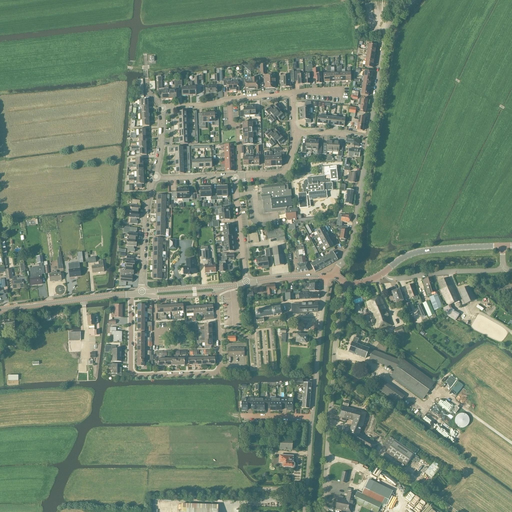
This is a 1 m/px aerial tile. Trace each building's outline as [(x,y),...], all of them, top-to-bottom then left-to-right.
[(318,69),(312,69),(313,77),(316,77),(316,79),(316,84),(322,84),(322,83),(321,76),(321,74),(318,74),(318,69)] [(289,76),(280,76),(281,87),(290,87),(290,80),(294,80),(293,71),(289,71),(289,76)] [(304,75),(304,85),(310,84),(310,81),(313,80),(312,71),(307,71),(307,75),(304,75)] [(304,85),(304,75),(300,75),(300,72),(294,72),(295,81),(298,81),(298,85),(304,85)] [(265,89),(275,88),(274,75),(264,76),(265,89)] [(161,89),(161,91),(162,99),(169,99),(168,91),(169,91),(168,88),(162,89),(162,81),(161,77),(158,77),(158,81),(158,89),(161,89)] [(245,78),(242,78),(242,85),(245,85),(245,91),(251,90),(251,80),(251,78),(251,77),(248,77),(245,77),(245,78)] [(256,78),(251,78),(251,80),(251,90),(257,90),(257,84),(260,84),(260,78),(256,78)] [(227,92),(233,92),(232,81),(229,81),(229,79),(223,80),(223,86),(226,86),(227,92)] [(232,81),(233,92),(239,91),(238,86),(241,85),(241,79),(238,79),(238,81),(232,81)] [(359,99),(358,105),(361,106),(366,107),(367,100),(362,99),(359,99)] [(275,110),(277,112),(282,108),(278,104),(273,108),(275,110)] [(300,113),(310,113),(310,108),(311,108),(311,105),(305,105),(305,108),(299,108),(300,113)] [(244,116),(250,116),(249,106),(243,107),(244,111),(240,111),(240,118),(244,117),(244,116)] [(249,106),(250,116),(255,116),(255,117),(259,117),(259,110),(255,110),(255,106),(249,106)] [(270,114),(273,111),(269,106),(264,110),(268,115),(270,114)] [(279,114),(277,112),(275,110),(273,111),(270,114),(272,115),(274,118),(276,117),(279,114)] [(279,114),(276,117),(280,121),(285,117),(280,112),(279,114)] [(209,122),(208,113),(202,114),(202,120),(199,120),(199,126),(199,129),(203,129),(203,126),(205,126),(205,123),(209,122)] [(208,113),(209,122),(212,122),(212,126),(219,126),(218,119),(215,119),(214,113),(208,113)] [(310,113),(300,113),(300,120),(305,120),(305,123),(310,123),(310,120),(310,113)] [(276,120),(274,118),(272,115),(267,119),(271,124),(276,120)] [(351,123),(363,125),(365,117),(359,117),(358,120),(354,119),(352,118),(352,119),(351,123)] [(363,125),(351,123),(351,126),(355,126),(357,126),(357,130),(363,131),(363,125)] [(275,133),(277,136),(282,132),(278,127),(273,131),(275,133)] [(270,137),(273,135),(269,130),(264,134),(269,139),(270,137)] [(279,138),(277,136),(275,133),(273,135),(270,137),(272,139),(274,142),(276,140),(279,138)] [(279,138),(276,140),(280,145),(285,141),(280,136),(279,138)] [(276,143),(274,142),(272,139),(267,143),(271,148),(276,143)] [(312,150),(312,140),(306,139),(306,146),(302,145),(302,153),(306,153),(306,150),(312,150)] [(312,140),(312,150),(317,151),(317,154),(321,154),(321,147),(318,147),(318,140),(312,140)] [(333,152),(333,141),(327,141),(327,145),(323,145),(323,154),(327,155),(327,151),(333,152)] [(333,141),(333,152),(338,152),(338,157),(338,160),(341,159),(341,157),(342,157),(342,152),(342,150),(343,146),(339,146),(339,142),(333,141)] [(281,160),(284,160),(284,153),(275,154),(275,157),(276,167),(281,166),(281,160)] [(322,176),(312,177),(307,178),(307,180),(305,181),(304,183),(304,184),(301,184),(302,189),(303,189),(303,193),(298,194),(299,201),(299,209),(308,208),(308,207),(310,206),(309,200),(327,198),(326,191),(333,190),(332,183),(331,183),(330,182),(338,181),(337,168),(329,169),(329,167),(321,168),(322,176)] [(355,183),(356,173),(348,172),(347,182),(355,183)] [(289,209),(289,208),(292,208),(291,197),(292,197),(291,190),(288,190),(288,185),(261,187),(262,194),(263,193),(263,195),(261,196),(261,201),(262,200),(264,214),(285,211),(286,220),(293,220),(293,221),(296,221),(296,218),(298,218),(297,208),(289,209)] [(201,198),(206,198),(205,187),(200,188),(200,195),(197,195),(198,201),(201,201),(201,198)] [(211,187),(205,187),(206,198),(209,198),(209,199),(211,199),(211,200),(211,204),(214,204),(214,200),(214,194),(211,194),(211,187)] [(217,194),(214,194),(214,200),(217,200),(222,200),(222,197),(222,187),(216,187),(217,194)] [(183,199),(183,188),(177,189),(177,194),(174,194),(174,200),(177,200),(177,199),(183,199)] [(189,188),(183,188),(183,199),(183,202),(189,202),(189,200),(192,200),(192,194),(192,193),(189,194),(189,188)] [(352,205),(354,191),(347,190),(344,204),(352,205)] [(130,205),(130,212),(138,213),(138,210),(140,210),(140,206),(137,206),(137,204),(139,204),(140,201),(132,200),(132,206),(130,205)] [(130,212),(129,218),(130,218),(130,224),(137,225),(138,222),(135,221),(135,219),(139,219),(139,216),(138,216),(138,213),(130,212)] [(338,214),(337,225),(341,226),(342,222),(349,223),(350,216),(338,214)] [(345,241),(345,240),(346,240),(347,231),(348,228),(342,227),(339,227),(338,230),(339,230),(338,235),(340,235),(340,239),(341,239),(341,241),(345,241)] [(127,240),(135,241),(136,238),(137,238),(138,234),(135,234),(136,232),(137,232),(137,229),(129,228),(129,233),(128,233),(127,240)] [(282,228),(266,232),(268,240),(276,238),(277,242),(285,240),(282,228)] [(315,238),(325,233),(323,228),(316,232),(317,235),(314,237),(315,238)] [(321,241),(328,237),(325,233),(315,238),(315,240),(319,238),(321,241)] [(319,247),(330,241),(328,237),(321,241),(322,244),(319,246),(319,247)] [(135,244),(135,241),(127,240),(126,246),(128,246),(127,252),(135,253),(135,249),(134,249),(134,247),(136,247),(137,244),(135,244)] [(333,246),(330,241),(319,247),(320,249),(324,247),(326,250),(333,246)] [(297,257),(306,255),(304,245),(298,246),(299,250),(296,250),(297,257)] [(282,247),(272,248),(273,257),(274,256),(275,266),(284,265),(282,247)] [(208,250),(201,251),(202,261),(207,260),(208,265),(205,265),(205,273),(216,273),(215,265),(211,265),(211,260),(209,260),(208,250)] [(323,262),(325,267),(337,260),(332,252),(322,258),(322,259),(323,262)] [(234,258),(234,254),(226,254),(222,254),(222,260),(221,261),(219,262),(219,269),(220,271),(220,272),(226,272),(226,270),(229,270),(229,266),(226,266),(225,266),(225,263),(224,260),(226,260),(226,258),(234,258)] [(125,261),(124,268),(133,269),(133,265),(134,265),(135,262),(134,262),(134,256),(127,256),(126,261),(125,261)] [(298,265),(296,265),(297,273),(308,271),(307,263),(306,263),(305,257),(297,259),(298,265)] [(267,258),(256,260),(257,268),(264,267),(264,269),(268,268),(267,258)] [(322,258),(321,258),(310,264),(315,273),(325,267),(323,262),(322,259),(322,258)] [(183,271),(183,274),(184,274),(184,275),(188,275),(191,275),(191,274),(196,274),(195,266),(194,266),(194,260),(186,260),(186,267),(183,267),(183,271)] [(98,261),(99,266),(92,266),(93,273),(104,272),(103,261),(98,261)] [(39,268),(30,269),(31,279),(30,279),(31,285),(42,284),(41,277),(41,274),(45,274),(43,263),(39,263),(39,268)] [(79,263),(68,264),(69,270),(70,278),(81,276),(80,269),(79,263)] [(121,276),(120,281),(132,283),(132,277),(131,277),(131,276),(132,276),(132,275),(134,275),(134,272),(132,271),(133,269),(124,268),(124,274),(125,274),(125,276),(121,276)] [(54,274),(49,275),(50,282),(61,280),(60,273),(57,274),(57,272),(54,272),(54,274)] [(14,281),(12,282),(13,289),(24,288),(23,285),(27,284),(26,277),(17,278),(17,277),(13,277),(14,281)] [(448,277),(437,282),(441,290),(440,290),(442,295),(448,306),(459,301),(448,277)] [(428,294),(436,292),(432,278),(423,280),(428,294)] [(410,299),(417,296),(412,284),(406,287),(410,299)] [(274,285),(266,286),(267,292),(267,296),(272,295),(271,291),(275,290),(274,285)] [(465,305),(474,300),(468,286),(459,291),(465,305)] [(396,304),(403,301),(399,289),(391,292),(396,304)] [(435,310),(442,308),(437,295),(430,298),(435,310)] [(369,311),(370,315),(376,330),(378,331),(392,326),(385,308),(380,297),(366,302),(369,311)] [(434,314),(429,301),(423,304),(428,317),(434,314)] [(299,304),(291,304),(292,315),(307,314),(307,313),(317,312),(317,303),(299,304)] [(420,314),(425,311),(422,304),(417,306),(420,314)] [(112,314),(112,317),(122,318),(122,305),(115,305),(115,315),(112,314)] [(259,312),(255,312),(257,323),(264,322),(264,321),(263,318),(273,316),(274,316),(274,315),(277,315),(277,316),(278,316),(278,315),(281,314),(282,315),(282,314),(281,314),(282,312),(283,312),(283,311),(282,309),(283,308),(282,308),(282,309),(280,307),(281,307),(280,306),(280,307),(276,307),(273,308),(272,307),(272,308),(258,310),(259,312)] [(67,313),(46,315),(47,322),(67,319),(67,313)] [(94,316),(88,317),(88,326),(89,326),(89,328),(94,328),(94,325),(94,323),(98,323),(97,318),(94,318),(94,316)] [(5,328),(15,327),(14,320),(4,321),(5,328)] [(402,327),(393,330),(396,336),(404,333),(402,327)] [(110,328),(110,332),(112,332),(112,335),(113,335),(113,342),(122,342),(122,332),(116,332),(116,328),(110,328)] [(69,341),(81,340),(81,332),(68,333),(69,341)] [(292,334),(292,337),(296,338),(296,342),(306,343),(307,335),(292,334)] [(365,359),(367,354),(369,348),(357,344),(359,339),(354,337),(352,342),(352,343),(351,343),(350,345),(351,346),(348,352),(365,359)] [(113,362),(121,362),(122,350),(116,350),(116,346),(105,346),(105,351),(112,351),(112,356),(113,356),(113,362)] [(228,357),(244,357),(244,348),(228,349),(228,357)] [(395,370),(401,361),(369,348),(367,354),(370,356),(369,360),(395,370)] [(395,370),(390,376),(422,400),(435,383),(402,359),(401,361),(395,370)] [(108,365),(108,368),(112,368),(112,376),(121,376),(121,368),(116,368),(116,365),(115,365),(111,365),(108,365)] [(399,404),(403,398),(379,380),(375,387),(399,404)] [(303,383),(303,394),(310,395),(311,384),(303,383)] [(272,411),(275,411),(275,400),(276,400),(276,397),(275,397),(270,397),(270,398),(267,398),(267,406),(270,406),(270,410),(272,410),(272,411)] [(247,406),(250,406),(250,398),(247,398),(247,400),(241,400),(241,410),(242,410),(242,411),(245,411),(245,410),(247,410),(247,406)] [(255,411),(259,411),(259,400),(253,400),(253,398),(250,398),(250,406),(253,406),(253,410),(255,410),(255,411)] [(264,406),(267,406),(267,398),(264,398),(264,400),(259,400),(259,411),(262,411),(262,410),(264,410),(264,406)] [(281,406),(284,406),(284,399),(281,398),(281,400),(276,400),(275,400),(275,411),(279,411),(279,410),(281,410),(281,406)] [(287,399),(284,399),(284,406),(287,406),(287,410),(289,411),(292,411),(293,411),(293,400),(287,400),(287,399)] [(449,423),(454,416),(447,412),(446,414),(436,408),(438,405),(436,404),(431,412),(449,423)] [(345,419),(348,408),(342,407),(339,417),(343,418),(343,420),(346,421),(346,419),(345,419)] [(345,419),(346,419),(353,421),(347,435),(374,451),(378,444),(359,433),(363,424),(366,413),(348,408),(345,419)] [(419,416),(434,426),(438,421),(422,410),(419,416)] [(460,428),(463,428),(465,427),(467,426),(468,423),(469,421),(469,419),(467,416),(466,415),(463,414),(460,414),(458,414),(456,416),(455,418),(454,421),(455,423),(456,425),(458,427),(460,428)] [(414,454),(389,437),(384,444),(383,444),(382,445),(383,446),(382,447),(387,450),(386,453),(405,466),(414,454)] [(292,450),(292,440),(280,439),(280,449),(292,450)] [(279,455),(279,463),(283,463),(283,467),(292,468),(294,466),(294,464),(293,463),(292,463),(293,456),(279,455)] [(434,461),(425,473),(428,476),(431,479),(440,469),(437,466),(438,465),(434,461)] [(369,480),(362,494),(382,504),(380,506),(384,508),(392,491),(369,480)] [(337,498),(335,509),(346,511),(350,511),(353,502),(372,511),(377,511),(380,506),(382,504),(362,494),(357,492),(355,491),(354,494),(348,493),(346,500),(337,498)]
